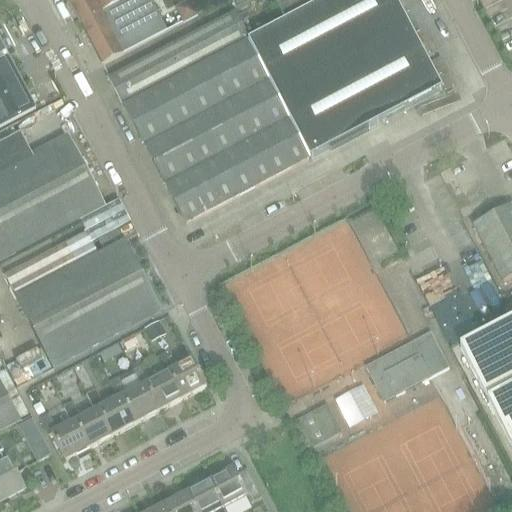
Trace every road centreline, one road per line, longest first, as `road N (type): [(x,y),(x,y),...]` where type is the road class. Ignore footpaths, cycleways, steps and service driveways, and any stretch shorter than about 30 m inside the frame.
road 1 (unclassified): [(174,273),(509,103)]
road 2 (unclassified): [(174,273),(29,0)]
road 3 (residential): [(77,511),(250,416)]
road 4 (unclassified): [(250,416),(174,273)]
